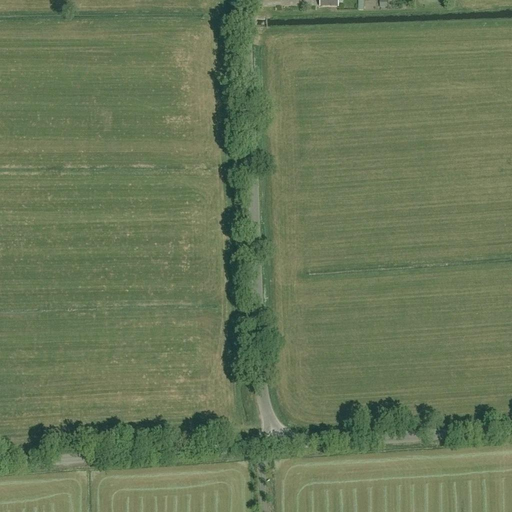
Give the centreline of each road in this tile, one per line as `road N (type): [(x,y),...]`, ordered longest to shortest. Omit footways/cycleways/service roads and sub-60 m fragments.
road 1 (unclassified): [(279,434),(261,384),(243,0)]
road 2 (unclassified): [(0,464),(254,447),(279,434)]
road 3 (unclassified): [(279,434),(303,444),(511,431)]
